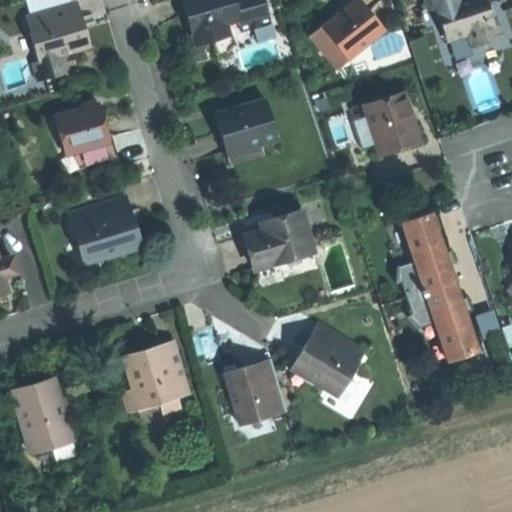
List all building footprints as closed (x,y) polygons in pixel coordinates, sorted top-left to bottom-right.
[(25,0),(31,18),(71,6),(68,0),(25,0)] [(182,0),(189,22),(196,46),(229,37),(226,24),(238,21),(240,21),(233,0),(182,0)] [(263,0),(233,0),(240,21),(238,21),(241,32),(270,24),(263,0)] [(458,3),(456,0),(423,0),(429,14),(435,12),(435,11),(458,3)] [(484,0),(467,0),(458,3),(435,11),(435,12),(446,45),(466,39),(469,50),(503,39),(496,17),(490,18),(487,9),(484,0)] [(356,2),(321,31),(346,63),(382,34),(367,15),(356,2)] [(77,4),(72,5),(77,20),(82,19),(77,4)] [(71,6),(31,18),(35,33),(30,34),(39,63),(41,62),(46,81),(78,71),(73,53),(91,48),(86,31),(82,19),(77,20),(72,5),(71,6)] [(35,33),(31,18),(26,19),(30,34),(35,33)] [(381,55),(404,37),(394,25),(372,43),(381,55)] [(346,63),(321,31),(310,40),(335,72),(346,63)] [(410,121),(401,96),(362,109),(378,155),(417,142),(410,121)] [(108,121),(102,100),(57,113),(69,153),(114,140),(108,121)] [(222,137),(228,156),(262,146),(278,141),(266,101),(216,116),(222,137)] [(262,146),(228,156),(231,167),(265,157),(262,146)] [(126,198),(118,201),(125,223),(133,221),(126,198)] [(125,223),(118,201),(70,215),(84,262),(140,245),(136,231),(133,221),(125,223)] [(257,271),(316,254),(305,213),(264,225),(266,230),(247,236),(252,252),(257,271)] [(400,284),(405,299),(456,280),(450,264),(446,252),(433,215),(428,217),(426,213),(402,221),(415,261),(396,267),(394,283),(400,284)] [(140,245),(84,262),(86,268),(142,251),(140,245)] [(453,250),(446,252),(450,264),(456,262),(454,255),(453,250)] [(14,257),(1,261),(0,260),(0,268),(2,276),(19,271),(14,257)] [(456,280),(405,299),(410,313),(406,318),(418,331),(421,328),(436,323),(449,362),(474,354),(473,349),(479,346),(466,309),(462,298),(456,280)] [(462,298),(466,309),(473,307),(467,296),(462,298)] [(319,326),(311,340),(316,343),(324,329),(319,326)] [(316,343),(311,340),(305,349),(294,369),(340,396),(365,353),(324,329),(316,343)] [(139,389),(145,408),(187,395),(172,346),(162,349),(161,345),(147,349),(129,355),(134,373),(139,389)] [(120,357),(126,375),(134,373),(129,355),(120,357)] [(253,372),(272,367),(270,361),(251,366),(253,372)] [(265,413),(283,408),(272,367),(253,372),(251,366),(243,369),(223,374),(238,427),(267,419),(265,413)] [(126,375),(130,391),(139,389),(134,373),(126,375)] [(71,438),(53,380),(33,386),(11,393),(30,451),(71,438)] [(139,389),(130,391),(121,394),(127,413),(145,408),(139,389)] [(284,414),(283,408),(265,413),(267,419),(284,414)]
